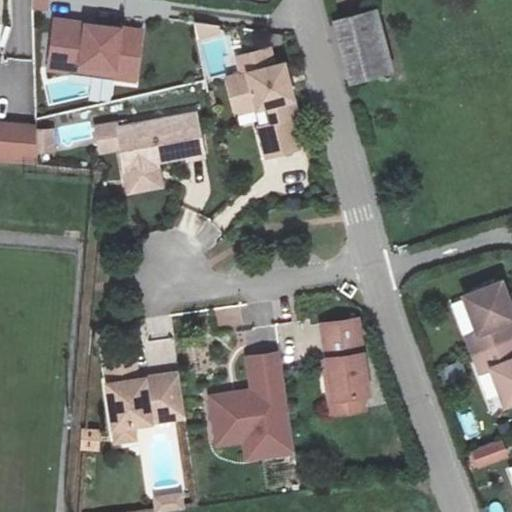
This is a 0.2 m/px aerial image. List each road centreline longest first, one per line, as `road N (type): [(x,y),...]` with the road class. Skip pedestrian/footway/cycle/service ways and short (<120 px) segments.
road 1 (residential): [(381,275),(311,24)]
road 2 (residential): [(461,511),(381,275)]
road 3 (residential): [(64,0),(311,24)]
road 4 (residential): [(168,271),(189,289),(381,275)]
road 5 (residential): [(511,256),(381,275)]
